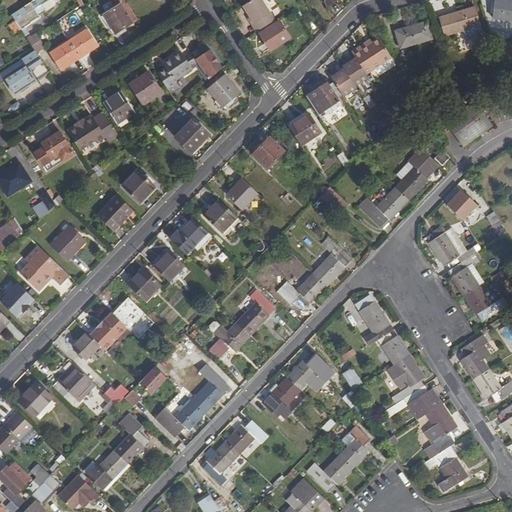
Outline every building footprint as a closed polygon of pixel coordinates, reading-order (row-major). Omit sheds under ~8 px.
[(37,0),(13,16),(22,30),(27,27),(40,19),(38,15),(35,9),(49,0),(37,0)] [(54,5),(50,0),(49,0),(35,9),(38,15),(54,5)] [(132,23),(138,20),(125,0),(111,0),(116,8),(121,5),(132,23)] [(276,20),(262,0),(251,0),(251,1),(243,6),(251,18),(255,23),(256,22),(261,30),(267,26),(274,21),(276,20)] [(511,19),(511,2),(496,0),(495,0),(493,17),(511,19)] [(132,23),(121,5),(116,8),(105,15),(119,37),(128,32),(125,27),(132,23)] [(479,25),(480,25),(475,8),(439,18),(444,35),(462,30),(479,25)] [(15,35),(22,30),(13,16),(6,20),(15,35)] [(248,19),(257,32),(261,30),(256,22),(255,23),(251,18),(248,19)] [(275,24),(274,21),(267,26),(269,29),(260,34),(271,51),(290,38),(280,21),(275,24)] [(400,48),(432,39),(428,22),(395,31),(400,48)] [(479,25),(462,30),(465,40),(482,35),(479,25)] [(31,34),(27,27),(22,30),(26,37),(31,34)] [(88,30),(70,42),(81,59),(88,55),(87,53),(98,46),(88,30)] [(31,34),(26,37),(36,51),(37,54),(46,48),(40,38),(37,34),(33,37),(31,34)] [(366,73),(391,57),(380,38),(373,43),(368,45),(367,43),(352,51),(357,58),(366,73)] [(70,42),(50,54),(61,70),(72,62),(73,64),(81,59),(70,42)] [(22,60),(26,65),(6,79),(16,95),(37,81),(30,71),(32,69),(39,80),(50,73),(37,54),(36,51),(22,60)] [(210,51),(195,60),(198,65),(208,81),(222,69),(210,51)] [(167,68),(158,74),(169,92),(170,94),(179,89),(175,81),(184,76),(193,70),(192,68),(186,58),(183,52),(174,57),(177,62),(167,68)] [(192,54),(186,58),(192,68),(198,65),(195,60),(192,54)] [(164,64),(167,68),(177,62),(174,57),(164,64)] [(355,86),(369,76),(366,73),(357,58),(343,67),(344,70),(355,86)] [(344,70),(331,78),(335,83),(344,97),(357,89),(355,86),(344,70)] [(162,94),(150,73),(141,79),(142,80),(132,87),(144,106),(162,94)] [(188,83),(184,76),(175,81),(179,89),(188,83)] [(224,108),(240,95),(226,76),(209,89),(224,108)] [(335,83),(330,87),(339,102),(343,108),(349,105),(344,97),(335,83)] [(323,113),(339,102),(330,87),(328,85),(312,94),(323,113)] [(117,124),(135,113),(121,92),(104,103),(117,124)] [(171,107),(176,104),(170,94),(169,92),(164,95),(171,107)] [(368,93),(362,97),(369,108),(375,104),(368,93)] [(470,94),(464,98),(471,107),(477,102),(470,94)] [(471,107),(447,124),(454,135),(457,133),(466,145),(493,125),(477,102),(471,107)] [(120,137),(104,113),(94,119),(93,117),(85,122),(76,128),(68,133),(81,152),(96,142),(98,144),(107,139),(110,144),(120,137)] [(386,129),(396,118),(393,113),(381,122),(386,129)] [(309,114),(290,127),(302,145),(321,133),(309,114)] [(192,152),(209,134),(193,118),(176,136),(192,152)] [(75,155),(60,132),(42,144),(45,148),(35,154),(44,166),(60,156),(64,162),(75,155)] [(457,133),(454,135),(463,147),(466,145),(457,133)] [(266,169),(282,152),(268,138),(252,155),(266,169)] [(426,179),(439,165),(434,161),(422,149),(408,163),(415,169),(397,188),(409,200),(428,181),(426,179)] [(344,151),(337,154),(342,165),(349,163),(344,151)] [(450,159),(443,151),(436,158),(443,166),(450,159)] [(48,173),(64,162),(60,156),(44,166),(48,173)] [(0,183),(8,197),(32,182),(20,163),(0,176),(0,183)] [(154,187),(137,170),(122,186),(138,202),(145,194),(146,196),(154,187)] [(244,180),(222,202),(237,217),(259,195),(244,180)] [(328,188),(320,197),(339,216),(348,207),(328,188)] [(409,200),(397,188),(378,208),(371,202),(363,210),(382,228),(390,220),(409,200)] [(460,190),(447,205),(463,220),(477,205),(460,190)] [(53,201),(47,193),(40,197),(43,203),(33,209),(40,220),(56,207),(53,201)] [(139,203),(146,196),(145,194),(138,202),(139,203)] [(112,231),(133,210),(117,196),(97,217),(112,231)] [(59,197),(53,201),(57,207),(58,209),(63,203),(59,197)] [(221,234),(237,217),(222,202),(213,212),(211,211),(204,217),(221,234)] [(501,237),(508,233),(494,213),(488,217),(492,224),(501,237)] [(15,219),(10,222),(20,237),(25,233),(15,219)] [(209,232),(195,219),(191,224),(180,235),(177,232),(170,239),(187,255),(194,247),(209,232)] [(177,232),(180,235),(191,224),(188,221),(177,232)] [(0,229),(0,247),(3,252),(20,237),(10,222),(0,229)] [(501,237),(492,224),(488,227),(497,240),(501,237)] [(66,261),(85,241),(70,227),(51,247),(66,261)] [(453,228),(450,230),(465,254),(468,251),(453,228)] [(472,256),(478,252),(474,247),(468,251),(465,254),(450,230),(431,242),(446,266),(458,258),(461,263),(472,256)] [(209,232),(194,247),(198,251),(213,236),(209,232)] [(333,255),(314,275),(326,287),(352,260),(330,237),(322,245),(333,255)] [(61,286),(70,276),(40,248),(26,262),(29,265),(21,274),(40,292),(49,282),(46,279),(49,275),(53,279),(61,286)] [(170,252),(155,268),(169,282),(184,266),(170,252)] [(475,262),(472,256),(461,263),(464,269),(453,277),(465,296),(480,286),(468,267),(475,262)] [(461,263),(449,271),(453,277),(464,269),(461,263)] [(143,269),(128,285),(145,302),(161,286),(143,269)] [(308,306),(326,287),(314,275),(299,291),(289,281),(283,286),(296,299),(299,298),(308,306)] [(35,299),(19,284),(1,301),(18,317),(23,312),(24,312),(30,306),(29,305),(35,299)] [(492,305),(480,286),(465,296),(477,315),(478,314),(483,322),(505,308),(500,300),(492,305)] [(257,304),(238,324),(251,336),(275,310),(258,294),(253,300),(257,304)] [(366,339),(370,347),(380,341),(382,339),(378,333),(390,325),(371,296),(357,306),(374,333),(366,339)] [(129,298),(113,314),(127,328),(129,330),(145,314),(129,298)] [(0,310),(0,328),(9,319),(0,310)] [(97,329),(90,336),(105,350),(106,350),(127,328),(113,314),(112,313),(105,321),(104,321),(96,329),(97,329)] [(0,332),(11,321),(9,319),(0,328),(0,332)] [(511,325),(509,321),(497,330),(510,351),(511,349),(511,325)] [(210,331),(214,335),(220,328),(216,325),(213,324),(209,327),(210,331)] [(235,353),(251,336),(238,324),(227,335),(220,328),(214,335),(220,340),(216,345),(217,346),(212,351),(220,359),(230,349),(235,353)] [(378,333),(382,339),(394,331),(390,325),(378,333)] [(383,346),(395,365),(410,355),(398,337),(394,331),(382,339),(380,341),(383,346)] [(90,366),(105,350),(90,336),(88,333),(72,349),(90,366)] [(463,360),(475,379),(490,369),(484,360),(477,350),(484,346),(488,343),(484,337),(471,346),(475,352),(469,356),(463,360)] [(471,346),(464,350),(469,356),(475,352),(471,346)] [(491,355),(484,346),(477,350),(484,360),(491,355)] [(345,360),(357,354),(354,348),(342,354),(345,360)] [(304,362),(289,378),(302,391),(318,374),(324,381),(329,376),(325,371),(330,366),(318,355),(308,365),(304,362)] [(394,400),(397,404),(406,398),(426,385),(422,380),(425,378),(410,355),(395,365),(387,370),(403,393),(394,400)] [(76,365),(54,388),(74,407),(96,384),(76,365)] [(166,378),(155,367),(139,384),(150,395),(166,378)] [(353,369),(343,375),(354,392),(364,386),(353,369)] [(511,382),(502,388),(490,369),(475,379),(487,398),(500,390),(504,396),(511,391),(511,382)] [(210,382),(191,402),(204,415),(223,395),(212,384),(217,379),(209,371),(204,376),(210,382)] [(286,407),(302,391),(289,378),(280,388),(274,395),(266,403),(285,422),(292,413),(286,407)] [(108,412),(128,390),(120,382),(114,389),(110,386),(101,396),(108,402),(103,407),(108,412)] [(36,383),(21,399),(37,414),(52,398),(36,383)] [(326,384),(319,391),(327,398),(334,391),(326,384)] [(271,392),(274,395),(280,388),(278,385),(271,392)] [(418,399),(428,414),(442,404),(433,389),(430,391),(426,385),(406,398),(410,404),(418,399)] [(141,399),(132,391),(125,399),(133,407),(141,399)] [(182,391),(171,400),(179,408),(189,399),(182,391)] [(341,398),(351,407),(356,402),(346,392),(341,398)] [(35,417),(37,414),(21,399),(19,401),(35,417)] [(204,415),(191,402),(175,419),(165,409),(155,419),(175,439),(185,428),(189,431),(204,415)] [(433,444),(440,454),(451,446),(456,443),(449,434),(458,428),(442,404),(428,414),(436,427),(443,438),(433,444)] [(511,408),(503,415),(507,421),(503,423),(511,436),(511,408)] [(2,423),(18,438),(30,424),(15,410),(2,423)] [(116,451),(129,464),(150,441),(139,431),(144,426),(130,413),(120,424),(131,435),(116,451)] [(2,423),(0,425),(0,447),(4,452),(18,438),(2,423)] [(244,426),(228,443),(240,455),(256,438),(263,444),(267,439),(253,424),(247,429),(244,426)] [(427,433),(433,444),(443,438),(436,427),(427,433)] [(356,441),(340,457),(353,469),(368,453),(359,444),(364,439),(354,429),(349,434),(356,441)] [(221,475),(240,455),(228,443),(204,467),(227,489),(231,485),(221,475)] [(458,457),(451,446),(440,454),(434,458),(448,480),(440,485),(445,494),(469,478),(456,458),(458,457)] [(103,491),(129,464),(116,451),(100,468),(94,462),(83,473),(103,491)] [(337,486),(353,469),(340,457),(324,473),(315,465),(311,469),(324,482),(329,478),(337,486)] [(16,463),(0,479),(0,490),(12,503),(19,510),(26,503),(18,495),(33,479),(16,463)] [(106,493),(131,466),(129,464),(103,491),(106,493)] [(45,483),(54,492),(62,485),(52,476),(45,483)] [(79,476),(59,497),(73,511),(80,504),(84,507),(87,504),(88,505),(90,504),(93,506),(100,497),(79,476)] [(292,506),(286,511),(311,511),(325,499),(305,480),(292,493),(294,495),(287,501),(292,506)] [(28,490),(33,495),(42,486),(36,481),(35,482),(28,490)] [(33,495),(43,504),(54,492),(45,483),(42,486),(33,495)] [(43,504),(33,495),(26,503),(19,510),(17,511),(38,511),(44,508),(43,504)] [(202,503),(207,511),(220,511),(222,511),(212,497),(202,503)] [(8,507),(13,511),(17,511),(19,510),(12,503),(8,507)]
